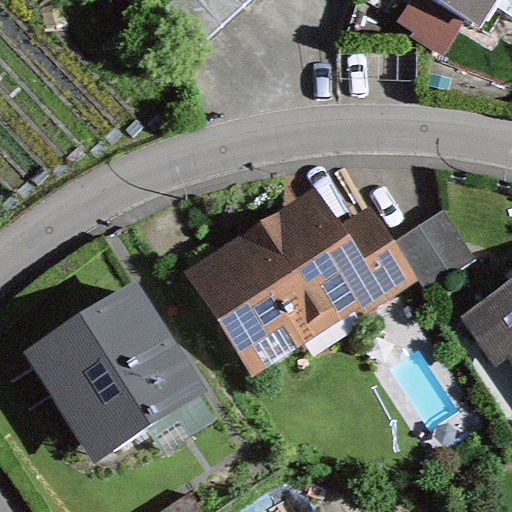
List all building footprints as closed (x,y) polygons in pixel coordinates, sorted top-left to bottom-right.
[(251,0),(166,0),(161,5),(201,47),(251,0)] [(511,0),(430,0),(472,26),(487,2),(511,17),(511,0)] [(443,211),(393,245),(413,274),(428,295),(478,261),(443,211)] [(333,245),(363,290),(360,292),(368,303),(413,274),(393,245),(375,217),(333,245)] [(252,350),(266,370),(299,349),(292,337),(360,292),(363,290),(333,245),(322,228),(291,248),(277,226),(254,240),(258,246),(205,280),(250,351),(252,350)] [(511,287),(482,308),(511,351),(511,287)] [(134,295),(34,360),(60,399),(74,390),(115,453),(200,398),(134,295)] [(202,511),(190,493),(162,511),(202,511)]
